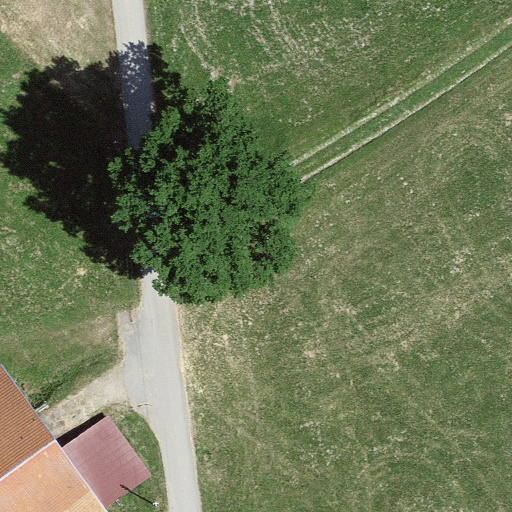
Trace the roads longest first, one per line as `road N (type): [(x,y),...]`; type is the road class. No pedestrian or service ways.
road 1 (unclassified): [(195,511),(129,0)]
road 2 (track): [(156,244),(441,91),(511,37)]
